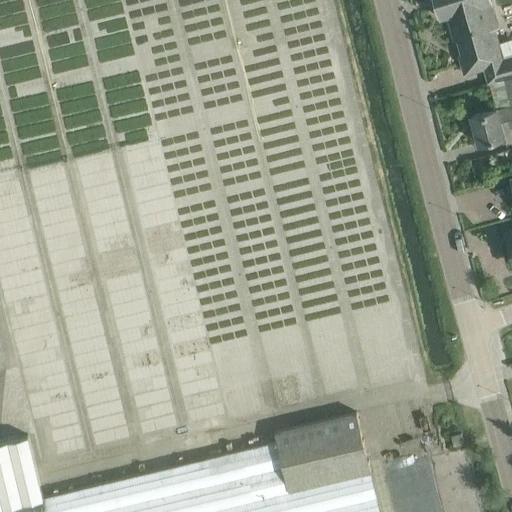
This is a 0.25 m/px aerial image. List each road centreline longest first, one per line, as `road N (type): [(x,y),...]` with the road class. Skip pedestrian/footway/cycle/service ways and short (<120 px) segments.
road 1 (tertiary): [(470,327),(389,0)]
road 2 (tertiary): [(511,480),(470,327)]
